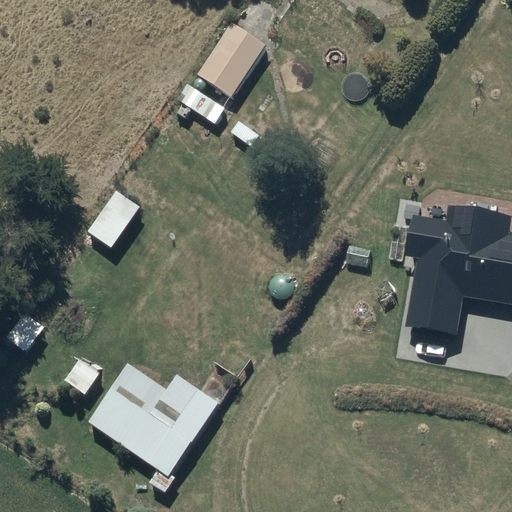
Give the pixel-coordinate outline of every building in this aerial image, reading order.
[(281,19),(284,21),(272,39),(350,90),(385,35),(330,0),(297,0),(293,8),(289,5),(281,19)] [(269,54),(235,31),(202,81),(237,104),(269,54)] [(234,114),(208,97),(198,113),(224,130),(234,114)] [(347,158),(322,141),(310,159),(336,175),(347,158)] [(373,184),(358,207),(410,241),(425,217),(373,184)] [(32,362),(52,334),(31,320),(12,348),(32,362)] [(177,399),(140,372),(96,430),(161,479),(155,487),(172,499),(183,483),(179,480),(227,416),(186,386),(177,399)] [(85,411),(62,397),(48,419),(71,433),(85,411)]
